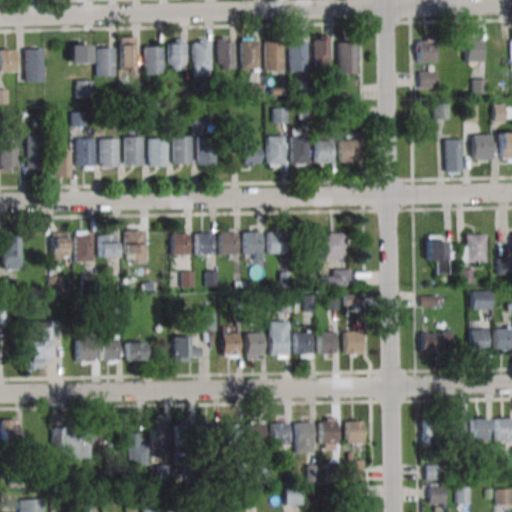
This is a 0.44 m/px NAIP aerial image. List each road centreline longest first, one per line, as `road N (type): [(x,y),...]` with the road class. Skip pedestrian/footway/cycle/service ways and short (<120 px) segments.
road 1 (residential): [(0,206),(511,191)]
road 2 (residential): [(0,14),(511,4)]
road 3 (residential): [(0,393),(511,384)]
road 4 (residential): [(392,511),(384,0)]
